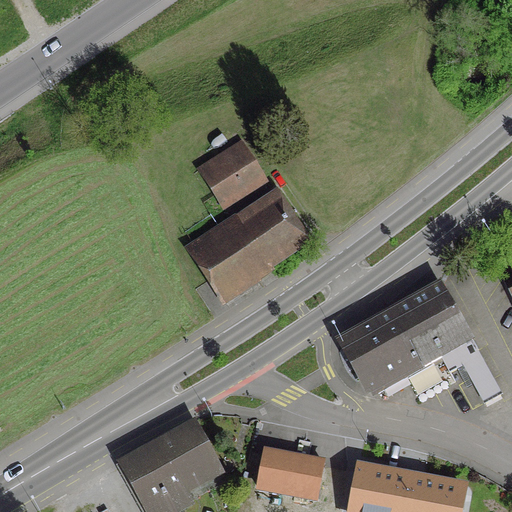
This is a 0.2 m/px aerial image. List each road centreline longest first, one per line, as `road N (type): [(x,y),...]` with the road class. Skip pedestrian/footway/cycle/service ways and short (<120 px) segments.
road 1 (primary): [(221,362),(390,247),(511,148)]
road 2 (residential): [(221,362),(324,409),(454,438),(511,464)]
road 3 (primary): [(0,493),(221,362)]
road 4 (residential): [(136,0),(0,90)]
